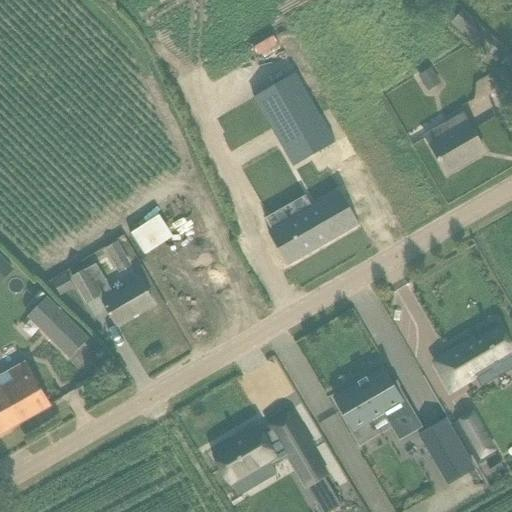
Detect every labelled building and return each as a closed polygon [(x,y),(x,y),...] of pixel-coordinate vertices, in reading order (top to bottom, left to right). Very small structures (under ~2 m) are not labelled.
[(450,11),(445,18),(450,21),(455,15),(450,11)] [(464,13),(454,23),(478,49),(489,40),(464,13)] [(431,68),(419,75),(429,90),(440,83),(431,68)] [(295,74),(254,98),(293,167),(335,143),(295,74)] [(430,146),(447,174),(485,152),(463,115),(447,125),(452,133),(430,146)] [(338,191),(267,233),(286,266),(357,224),(338,191)] [(135,229),(146,252),(178,238),(167,214),(135,229)] [(131,266),(117,242),(104,249),(118,273),(131,266)] [(2,260),(0,261),(0,281),(12,270),(2,260)] [(99,296),(107,309),(117,326),(154,305),(141,282),(114,298),(96,265),(71,279),(86,303),(99,296)] [(65,275),(53,282),(60,295),(72,288),(65,275)] [(46,298),(27,317),(70,359),(88,340),(46,298)] [(481,385),(511,366),(511,349),(499,328),(474,342),(474,340),(435,363),(451,390),(476,376),(481,385)] [(0,377),(0,434),(51,406),(26,363),(0,377)] [(362,405),(337,419),(357,453),(387,435),(392,443),(415,430),(399,402),(395,405),(387,390),(370,400),(369,399),(361,404),(362,405)] [(446,420),(419,436),(448,485),(474,469),(446,420)] [(240,438),(212,455),(230,486),(249,475),(248,473),(268,462),(271,468),(288,457),(307,489),(328,476),(311,448),(313,447),(304,431),(280,445),(272,431),(264,436),(257,425),(239,436),(240,438)] [(487,437),(467,449),(477,465),(497,453),(487,437)] [(487,465),(493,475),(504,468),(498,459),(487,465)] [(332,491),(315,501),(321,511),(331,511),(341,506),(332,491)]
